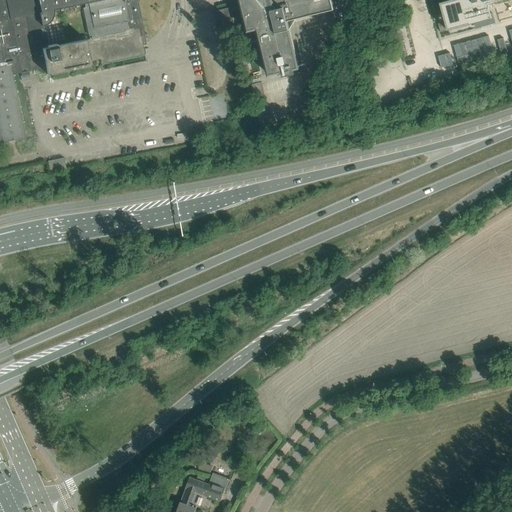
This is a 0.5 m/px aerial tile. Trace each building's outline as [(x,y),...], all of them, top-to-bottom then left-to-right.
[(29,74),(29,71),(46,67),(48,74),(91,65),(91,61),(100,59),(101,64),(144,55),(146,62),(142,43),(149,41),(147,34),(145,35),(137,0),(0,0),(0,142),(2,142),(2,143),(23,138),(26,137),(13,74),(21,73),(22,75),(29,74)] [(239,0),(247,32),(256,30),(268,76),(279,73),(279,72),(281,71),(282,77),(294,74),(293,69),(299,67),(289,29),(296,20),(334,10),(331,0),(239,0)] [(449,0),(440,2),(439,2),(447,30),(468,24),(469,24),(480,21),(481,26),(494,23),(492,18),(491,18),(487,5),(494,3),(494,2),(502,0),(449,0)] [(231,8),(214,12),(218,28),(223,27),(235,24),(231,8)] [(489,36),(454,45),(459,63),(493,53),(489,36)] [(503,38),(497,40),(500,51),(507,50),(503,38)] [(450,53),(438,56),(441,68),(453,64),(450,53)] [(276,439),(267,430),(257,439),(266,448),(276,439)] [(205,445),(202,460),(212,462),(214,456),(209,455),(211,446),(205,445)] [(198,469),(210,473),(213,465),(200,461),(198,469)] [(213,473),(209,484),(190,477),(181,501),(176,511),(194,511),(196,507),(194,506),(194,504),(198,492),(221,500),(225,489),(228,490),(232,480),(231,479),(231,480),(213,473)]
